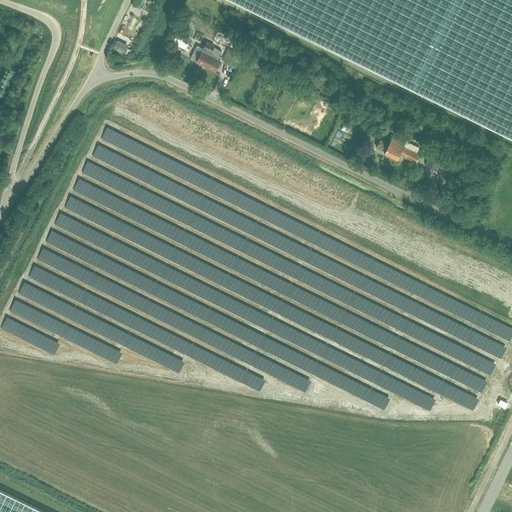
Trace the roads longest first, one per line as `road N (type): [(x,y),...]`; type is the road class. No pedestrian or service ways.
road 1 (unclassified): [(511,245),(166,75),(98,78)]
road 2 (unclassified): [(3,214),(57,41),(51,23),(0,0)]
road 3 (unclassified): [(3,214),(98,78)]
